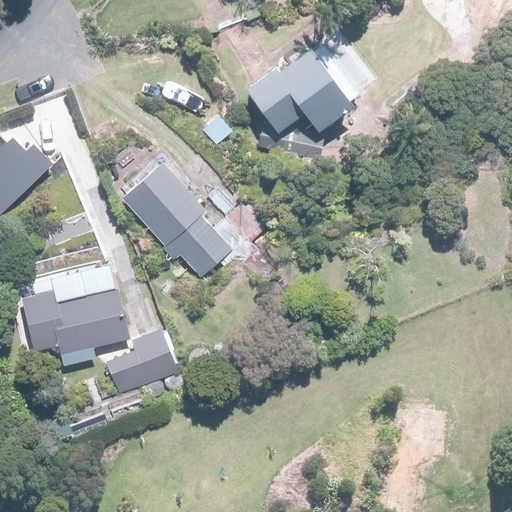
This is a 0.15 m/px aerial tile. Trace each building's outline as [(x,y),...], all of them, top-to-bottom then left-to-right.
[(247,86),(272,124),(262,122),(256,147),(319,162),(325,136),(291,128),(310,116),(319,130),(355,106),(317,48),(282,71),(278,66),(247,86)] [(16,142),(0,155),(0,214),(57,167),(36,143),(25,152),(16,142)] [(163,162),(124,199),(201,278),(231,250),(200,217),(209,209),(163,162)] [(57,290),(23,299),(36,353),(60,347),(64,361),(131,345),(111,261),(53,275),(57,290)] [(162,338),(108,363),(121,392),(175,368),(162,338)]
